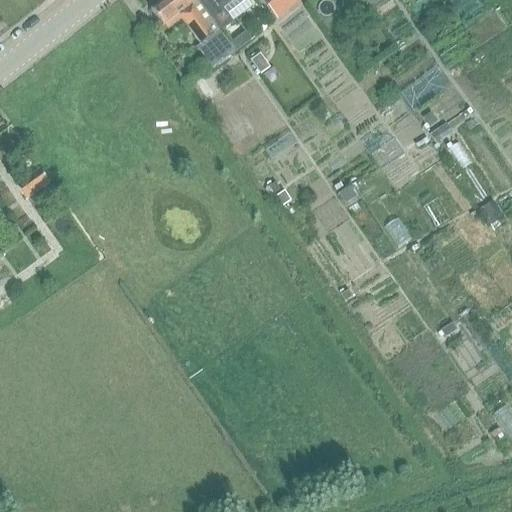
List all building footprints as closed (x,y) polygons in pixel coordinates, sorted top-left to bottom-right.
[(181,21),(199,45),(200,46),(213,36),(219,32),(194,0),(165,0),(150,11),(163,27),(164,26),(167,31),(181,21)] [(197,0),(198,1),(222,32),(233,24),(223,10),(236,0),(197,0)] [(277,19),(301,0),(282,0),(281,1),(280,0),(269,0),(265,3),(277,19)] [(237,53),(251,41),(245,34),(231,45),(237,53)] [(223,48),(213,36),(200,46),(199,45),(195,49),(205,62),(223,48)] [(262,56),(253,62),(263,76),(272,69),(262,56)] [(431,114),(424,119),(431,128),(437,123),(431,114)] [(446,126),(431,137),(437,146),(452,135),(446,126)] [(401,149),(381,164),(392,179),(412,165),(401,149)] [(23,198),(46,181),(37,167),(13,184),(23,198)] [(277,184),(270,189),(274,196),(282,191),(277,184)] [(349,188),(337,195),(343,204),(354,198),(349,188)] [(287,192),(278,197),(284,208),(293,203),(287,192)] [(493,203),(480,212),(489,227),(502,218),(493,203)] [(452,325),(441,332),(445,339),(456,332),(452,325)]
